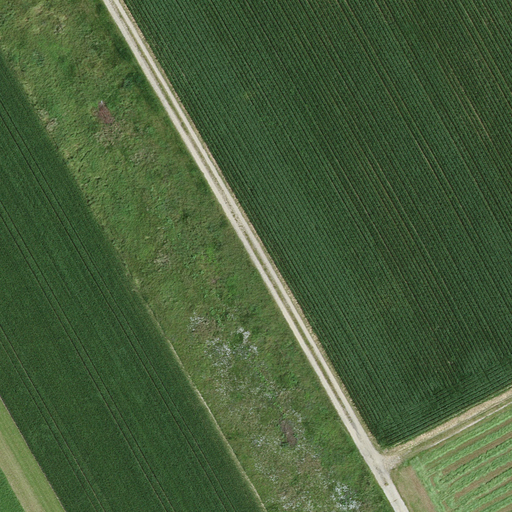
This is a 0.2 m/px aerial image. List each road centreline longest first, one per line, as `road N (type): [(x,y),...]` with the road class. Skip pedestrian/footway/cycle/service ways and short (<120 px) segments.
road 1 (track): [(375,462),(120,0)]
road 2 (track): [(511,387),(375,462)]
